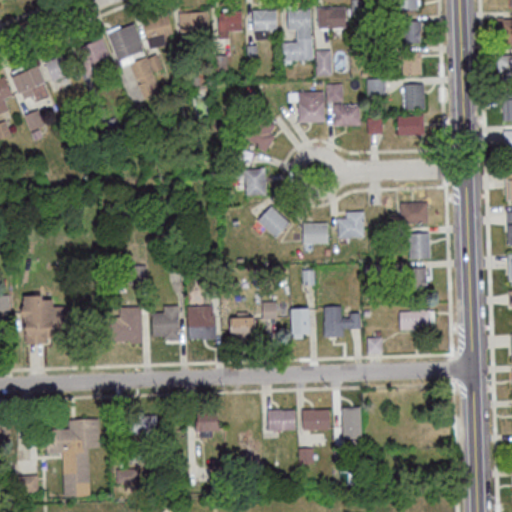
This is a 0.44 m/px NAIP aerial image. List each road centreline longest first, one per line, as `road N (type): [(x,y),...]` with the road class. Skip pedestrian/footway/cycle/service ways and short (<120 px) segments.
road 1 (tertiary): [(476,511),(456,0)]
road 2 (residential): [(471,368),(0,385)]
road 3 (residential): [(464,168),(334,172)]
road 4 (residential): [(333,178),(333,165),(318,152),(295,162),(295,182),(305,191),(319,192),(333,178)]
